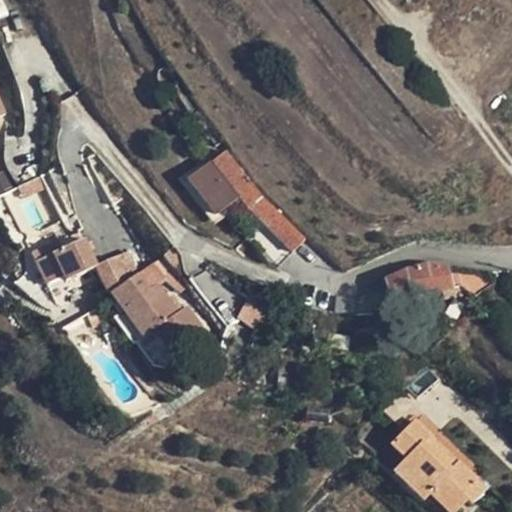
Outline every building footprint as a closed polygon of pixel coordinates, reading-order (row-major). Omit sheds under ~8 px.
[(0,131),(11,129),(0,85),(0,131)] [(214,135),(179,88),(170,94),(205,141),(214,135)] [(215,152),(222,146),(217,140),(210,145),(215,152)] [(305,243),(226,156),(189,187),(217,220),(240,200),(293,255),(305,243)] [(111,299),(123,318),(134,310),(152,337),(154,335),(169,359),(206,333),(190,311),(182,316),(161,287),(151,293),(141,278),(128,287),(113,266),(104,272),(86,247),(40,278),(58,304),(73,294),(76,299),(100,284),(111,299)] [(449,291),(446,271),(428,269),(404,276),(384,285),(388,302),(405,301),(449,291)] [(449,291),(459,288),(458,272),(446,271),(449,291)] [(471,305),(479,296),(471,291),(465,299),(471,305)] [(336,301),(334,316),(359,319),(360,317),(360,314),(360,311),(361,308),(362,306),(363,303),(336,301)] [(134,310),(123,318),(142,344),(152,337),(134,310)] [(477,492),(459,475),(450,484),(422,457),(430,449),(414,433),(402,446),(413,456),(402,468),(388,484),(417,511),(418,511),(423,508),(427,511),(462,511),(465,509),(463,506),(477,492)] [(452,465),(458,459),(436,438),(430,444),(452,465)] [(413,456),(402,446),(391,458),(402,468),(413,456)] [(450,484),(459,475),(430,449),(422,457),(450,484)] [(477,511),(487,502),(477,492),(463,506),(465,509),(469,511),(477,511)]
